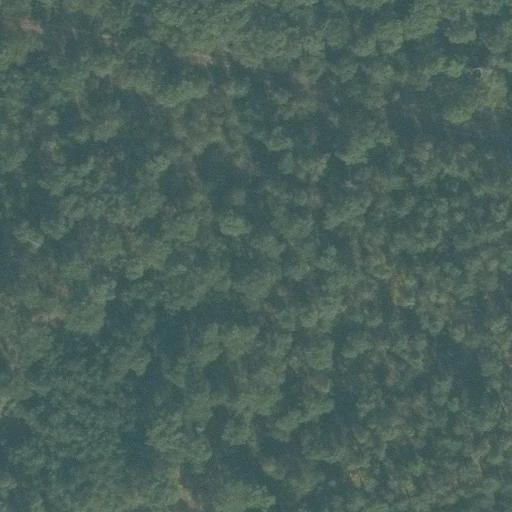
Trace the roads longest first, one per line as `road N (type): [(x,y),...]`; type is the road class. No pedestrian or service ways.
road 1 (track): [(0,14),(511,136)]
road 2 (track): [(312,511),(384,105)]
